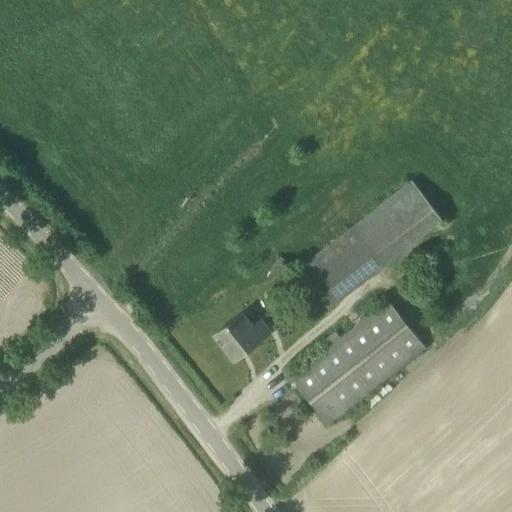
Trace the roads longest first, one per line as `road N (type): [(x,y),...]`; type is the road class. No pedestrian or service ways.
road 1 (unclassified): [(276,511),(196,404),(96,300)]
road 2 (unclassified): [(96,300),(0,193)]
road 3 (unclassified): [(96,300),(0,378)]
